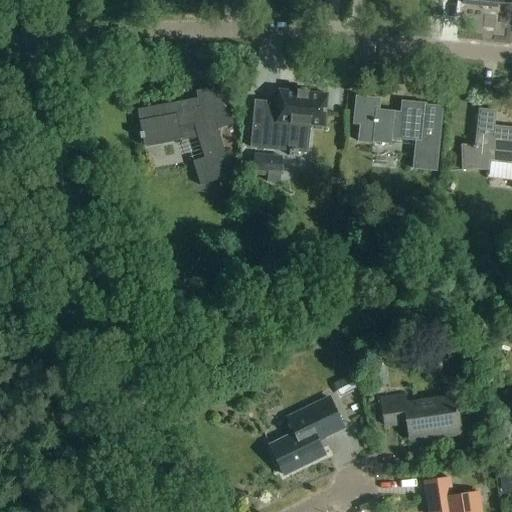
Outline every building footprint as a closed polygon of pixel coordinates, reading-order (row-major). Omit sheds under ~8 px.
[(222,129),(235,125),(228,87),(221,88),(195,94),(197,101),(137,112),(145,147),(198,137),(202,160),(200,161),(193,163),(200,187),(232,177),(217,130),(222,129)] [(276,90),(275,104),(275,105),(254,103),(253,103),(249,149),(290,153),(289,158),(298,158),(298,153),(308,154),(308,145),(310,127),(325,128),(328,95),(321,94),(312,93),(296,92),(286,91),(278,90),(276,90)] [(416,142),(413,171),(439,174),(441,152),(443,130),(445,109),(426,107),(426,106),(403,103),(402,109),(402,114),(392,113),(378,111),(379,100),(366,99),(356,98),(353,126),(361,127),(359,144),(376,146),(376,143),(391,145),(392,139),(416,142)] [(473,147),(462,147),(463,172),(489,171),(490,163),(491,160),(511,161),(511,130),(494,128),(496,113),(480,112),(476,147),(473,147)] [(256,157),(255,172),(280,174),(282,158),(256,157)] [(266,226),(265,228),(271,229),(279,230),(280,220),(267,218),(266,226)] [(370,370),(373,388),(388,386),(385,367),(370,370)] [(353,375),(335,385),(341,396),(359,387),(353,375)] [(405,406),(403,397),(381,401),(385,428),(407,425),(409,440),(460,432),(454,398),(405,406)] [(295,435),(269,448),(277,465),(283,477),(307,465),(324,457),(317,442),(343,430),(332,408),(328,399),(287,419),(295,435)] [(480,511),(478,495),(452,499),(449,480),(424,484),(427,511),(480,511)]
